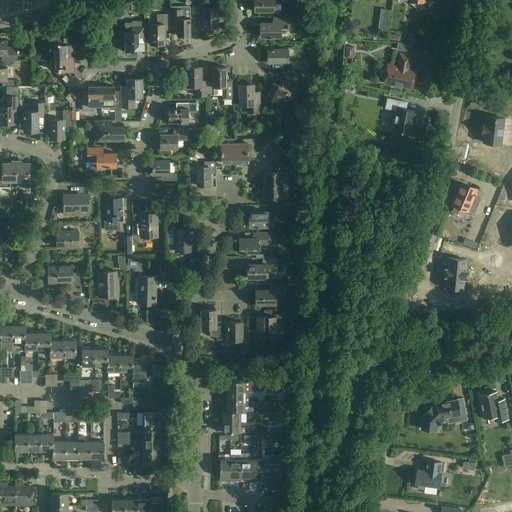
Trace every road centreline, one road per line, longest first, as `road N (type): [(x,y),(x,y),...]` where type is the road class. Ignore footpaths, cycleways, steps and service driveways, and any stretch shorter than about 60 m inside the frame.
road 1 (unclassified): [(397,374),(404,289),(441,176),(476,0)]
road 2 (residential): [(213,238),(200,220),(139,181),(138,154),(163,68)]
road 3 (residential): [(20,298),(54,169),(44,153),(0,137)]
road 4 (residential): [(108,481),(110,404),(0,392)]
road 5 (residential): [(163,340),(184,355),(195,382),(195,485)]
road 6 (residential): [(20,298),(163,340)]
road 7 (unclassified): [(370,511),(397,374)]
